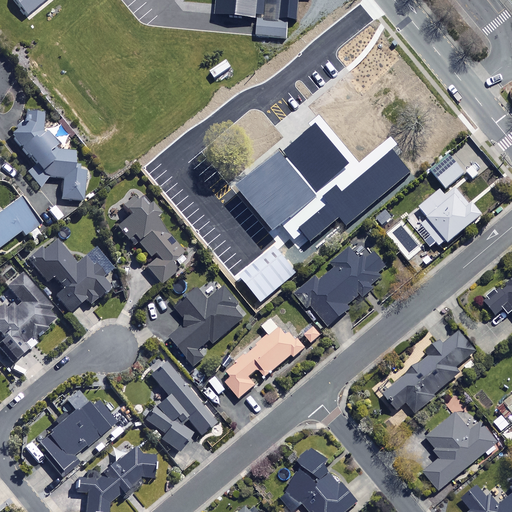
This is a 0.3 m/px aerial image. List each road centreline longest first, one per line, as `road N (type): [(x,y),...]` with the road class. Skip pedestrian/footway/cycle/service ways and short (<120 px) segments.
road 1 (residential): [(511,226),(312,392)]
road 2 (residential): [(312,392),(171,511)]
road 3 (tertiary): [(511,141),(394,0)]
road 4 (residential): [(411,511),(312,392)]
road 5 (residential): [(115,347),(72,362),(13,409),(0,432)]
